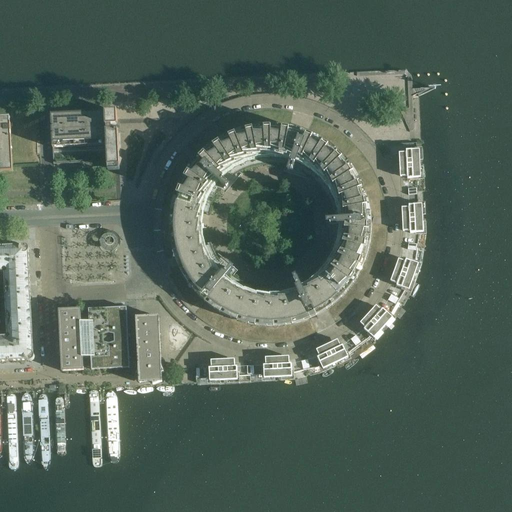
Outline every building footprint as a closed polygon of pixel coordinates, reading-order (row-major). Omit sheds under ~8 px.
[(120,166),(118,124),(117,112),(111,113),(51,116),(53,149),(107,146),(107,152),(108,167),(108,171),(120,170),(119,166),(120,166)] [(13,172),(11,132),(10,119),(0,119),(0,155),(0,157),(1,172),(13,172)] [(367,238),(367,236),(367,233),(368,229),(368,226),(368,224),(364,224),(364,222),(364,219),(367,219),(367,216),(367,212),(366,209),(365,205),(364,202),(363,198),(362,195),(361,192),(360,188),(358,185),(357,182),(356,181),(353,176),(352,173),(351,172),(349,169),(347,167),(344,163),(341,159),(338,157),(336,154),(332,151),(329,149),(327,148),(323,145),(318,142),(314,140),(310,138),(306,136),(304,139),(303,139),(299,137),(300,134),(295,133),(292,132),(288,131),(285,131),(282,130),(276,130),(273,130),(269,130),(266,130),(261,130),(257,131),(252,132),(247,133),(243,134),(238,135),(234,137),(229,139),(224,142),(220,145),(217,146),(214,148),(211,151),(210,152),(206,155),(202,159),(201,160),(203,162),(200,166),(197,164),(195,167),(193,169),(191,172),(189,175),(187,178),(186,181),(184,184),(183,187),(181,190),(181,192),(180,195),(178,199),(177,202),(177,205),(176,207),(176,210),(175,214),(175,216),(175,218),(175,219),(175,221),(174,222),(174,226),(174,229),(175,231),(175,233),(175,236),(175,239),(176,243),(176,244),(176,246),(177,249),(179,254),(180,257),(181,262),(183,265),(184,268),(186,272),(188,276),(191,280),(194,284),(196,287),(199,291),(202,294),(204,296),(206,293),(210,297),(207,299),(209,300),(211,302),(214,304),(217,306),(220,308),(223,310),(226,312),(229,313),(232,315),(235,316),(240,318),(243,319),(249,320),(254,321),(259,322),(262,323),(267,323),(273,323),(278,323),(281,322),(285,322),(288,321),(291,321),(295,320),(300,318),(305,317),(309,315),(308,312),(310,311),(312,310),(314,313),(317,311),(318,310),(320,309),(323,308),(326,306),(329,304),(332,302),(334,299),(338,296),(340,293),(344,290),(346,287),(349,283),(351,280),(352,278),(355,274),(357,271),(358,268),(359,266),(361,262),(362,260),(363,257),(364,253),(365,250),(365,248),(366,245),(366,243),(366,242),(367,238)] [(420,165),(420,151),(417,151),(417,143),(383,145),(389,154),(399,154),(400,166),(420,165)] [(421,179),(420,165),(400,166),(400,177),(404,177),(407,177),(408,179),(421,179)] [(423,219),(422,205),(409,206),(409,208),(402,208),(402,220),(423,219)] [(424,233),(423,219),(402,220),(403,232),(410,232),(410,234),(424,233)] [(119,237),(118,236),(118,235),(116,234),(115,233),(114,232),(113,232),(111,231),(110,231),(109,231),(108,231),(106,232),(105,232),(104,233),(102,234),(101,235),(101,236),(100,237),(101,237),(109,242),(110,242),(110,243),(119,245),(120,245),(120,246),(120,244),(120,243),(120,242),(120,240),(120,238),(119,238),(119,237)] [(0,362),(27,361),(33,354),(31,316),(28,253),(29,252),(29,251),(30,251),(30,250),(29,249),(29,248),(28,247),(27,246),(26,246),(25,246),(24,246),(23,246),(22,247),(0,248),(0,362)] [(414,278),(419,265),(406,260),(405,262),(399,260),(395,271),(414,278)] [(409,291),(414,278),(395,271),(391,282),(398,284),(397,286),(409,291)] [(393,318),(391,317),(383,309),(382,311),(376,306),(368,315),(382,327),(384,329),(393,318)] [(130,368),(127,308),(89,310),(90,322),(81,323),(81,310),(60,311),(63,372),(84,371),(83,358),(91,357),(92,370),(130,368)] [(384,329),(382,327),(368,315),(360,324),(366,328),(364,330),(374,339),(384,329)] [(161,354),(159,317),(139,318),(141,354),(138,354),(139,365),(139,368),(137,374),(140,375),(140,377),(140,384),(153,383),(153,385),(154,385),(161,383),(162,383),(162,376),(162,374),(164,373),(162,367),(161,354)] [(349,358),(343,346),(341,347),(338,340),(327,345),(328,348),(336,364),(349,358)] [(336,364),(328,348),(327,345),(316,350),(320,357),(317,358),(323,370),(336,364)] [(277,358),(277,360),(278,378),(292,378),(292,364),(289,364),(289,361),(289,357),(277,358)] [(278,378),(277,360),(277,358),(265,358),(266,366),(264,366),(264,375),(264,376),(264,379),(278,378)] [(210,382),(224,381),(223,360),(211,361),(211,368),(209,368),(210,377),(210,379),(210,382)] [(238,380),(237,367),(235,367),(235,360),(223,360),(224,381),(238,380)] [(102,463),(99,395),(99,394),(98,393),(98,392),(97,392),(96,391),(95,391),(94,391),(93,391),(92,391),(91,391),(90,392),(89,393),(89,394),(88,394),(88,395),(92,464),(92,465),(92,466),(93,467),(94,468),(95,469),(96,469),(97,469),(98,469),(99,469),(100,468),(101,467),(102,466),(102,465),(102,464),(102,463)] [(121,460),(121,459),(117,399),(117,398),(116,397),(116,395),(115,394),(114,393),(113,392),(112,391),(111,391),(110,391),(109,392),(109,393),(108,394),(107,395),(107,397),(106,398),(106,399),(106,400),(109,460),(109,461),(109,462),(110,463),(111,463),(111,464),(112,464),(113,465),(114,465),(115,465),(116,465),(117,465),(118,464),(119,464),(119,463),(120,463),(121,462),(121,461),(121,460)] [(19,466),(16,398),(16,397),(15,396),(15,395),(14,395),(13,394),(12,394),(12,393),(11,393),(10,393),(9,394),(8,394),(7,394),(7,395),(6,396),(5,397),(5,398),(9,466),(9,467),(9,468),(9,469),(10,470),(11,470),(11,471),(12,472),(13,472),(14,472),(15,472),(16,471),(17,471),(18,470),(19,469),(19,468),(19,467),(19,466)] [(51,465),(48,398),(48,397),(48,396),(47,395),(47,394),(46,394),(45,393),(44,393),(43,393),(42,393),(41,393),(40,393),(39,394),(38,395),(38,396),(37,397),(41,466),(41,467),(42,468),(42,469),(43,470),(44,471),(45,471),(46,471),(47,472),(47,471),(48,471),(49,470),(50,470),(50,469),(51,468),(51,467),(51,466),(51,465)] [(84,465),(80,398),(80,397),(80,396),(79,395),(78,394),(77,394),(77,393),(76,393),(75,393),(74,393),(73,393),(72,394),(71,395),(70,395),(70,396),(70,397),(69,398),(73,466),(73,467),(73,468),(74,469),(75,470),(75,471),(76,471),(77,471),(78,472),(79,472),(80,471),(81,470),(82,470),(82,469),(83,468),(83,467),(83,466),(84,465)] [(22,399),(22,400),(23,457),(23,458),(24,459),(24,461),(24,462),(25,463),(26,464),(26,465),(27,466),(28,467),(29,468),(30,467),(31,466),(32,465),(33,464),(33,463),(34,462),(34,460),(35,459),(35,458),(35,456),(32,399),(32,398),(32,397),(31,397),(31,396),(30,395),(29,395),(28,394),(27,394),(26,394),(25,395),(24,395),(24,396),(23,397),(23,398),(22,398),(22,399)] [(55,403),(58,450),(60,456),(64,456),(66,449),(64,402),(64,401),(63,400),(62,399),(62,398),(61,398),(60,398),(59,398),(58,398),(57,398),(57,399),(56,400),(55,401),(55,402),(55,403)]
